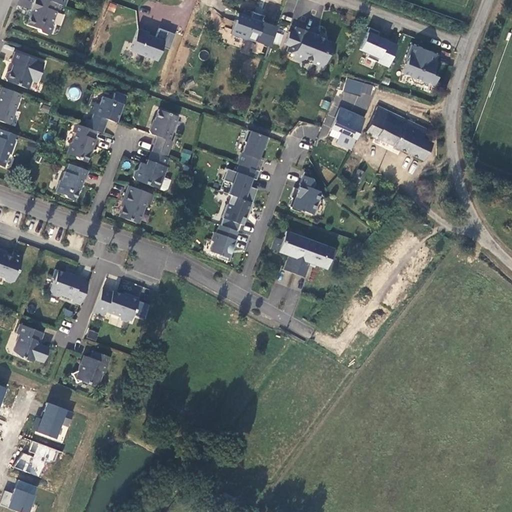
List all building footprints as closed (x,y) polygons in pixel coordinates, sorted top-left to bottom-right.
[(44,0),(33,0),(30,11),(31,11),(27,25),(37,29),(38,32),(46,35),(50,34),(53,26),(51,24),(58,5),(44,0)] [(238,14),(235,22),(230,34),(246,40),(247,39),(265,45),(268,36),(273,37),(276,27),(238,14)] [(379,31),(369,27),(360,49),(368,53),(366,57),(387,66),(397,45),(377,36),(379,31)] [(163,46),(168,31),(160,28),(156,37),(149,34),(150,32),(139,28),(131,50),(158,60),(163,46)] [(303,62),(304,60),(304,59),(312,62),(312,63),(321,66),(324,64),(328,55),(332,53),(334,48),(332,43),(325,41),(326,39),(317,35),(316,36),(316,38),(309,36),(310,33),(296,28),(294,34),(289,32),(285,44),(289,46),(287,53),(293,56),(292,59),(303,62)] [(176,33),(168,31),(163,46),(171,49),(176,33)] [(276,33),(273,43),(279,45),(282,35),(276,33)] [(435,64),(439,55),(412,45),(405,63),(406,64),(402,73),(411,77),(424,82),(434,86),(437,77),(432,75),(436,65),(435,64)] [(37,84),(43,65),(14,54),(10,63),(12,66),(10,71),(7,72),(4,80),(7,83),(27,90),(30,82),(37,84)] [(424,82),(411,77),(411,79),(412,82),(420,85),(424,84),(424,82)] [(20,95),(1,88),(0,91),(0,122),(9,126),(20,95)] [(347,92),(340,89),(337,97),(344,100),(347,92)] [(96,134),(103,136),(108,122),(113,124),(115,119),(119,121),(127,98),(115,94),(113,102),(102,98),(100,105),(93,103),(89,115),(92,116),(90,122),(87,130),(96,134)] [(422,139),(426,129),(379,107),(372,122),(367,133),(423,161),(432,143),(422,139)] [(355,138),(364,119),(340,108),(332,128),(355,138)] [(155,139),(151,153),(166,159),(171,144),(169,143),(177,119),(159,113),(156,123),(154,128),(151,127),(149,133),(152,137),(155,139)] [(94,140),(96,134),(87,130),(84,129),(74,125),(72,133),(75,134),(72,143),(69,145),(66,155),(74,158),(76,160),(83,163),(89,149),(91,150),(95,140),(94,140)] [(16,137),(0,131),(0,167),(3,169),(8,154),(9,155),(16,137)] [(269,139),(248,132),(244,143),(246,144),(242,154),(241,154),(237,165),(239,166),(259,173),(263,162),(258,160),(262,150),(265,151),(269,139)] [(181,149),(180,162),(189,163),(190,150),(181,149)] [(151,153),(150,153),(145,167),(139,165),(137,171),(134,172),(131,179),(133,182),(158,190),(162,180),(166,169),(165,168),(168,160),(166,159),(151,153)] [(84,181),(88,172),(67,164),(64,172),(63,172),(60,180),(59,180),(54,192),(55,194),(63,197),(64,199),(73,202),(76,195),(77,192),(78,189),(80,186),(82,181),(84,181)] [(259,173),(239,166),(236,174),(227,170),(223,182),(232,185),(228,196),(231,197),(252,204),(257,191),(249,188),(252,180),(256,182),(259,173)] [(360,183),(364,177),(358,171),(353,180),(354,182),(354,183),(356,184),(357,184),(360,183)] [(318,203),(324,200),(310,176),(305,174),(299,191),(295,189),(291,199),(293,200),(290,208),(292,209),(291,211),(302,215),(303,212),(313,216),(318,203)] [(169,182),(162,180),(158,190),(162,192),(166,191),(169,182)] [(153,196),(126,186),(116,217),(138,225),(145,204),(149,205),(153,196)] [(252,204),(231,197),(228,207),(226,206),(221,219),(223,219),(220,227),(237,233),(239,226),(242,227),(247,214),(249,215),(253,205),(252,204)] [(237,233),(220,227),(220,226),(217,235),(214,234),(211,242),(213,243),(210,253),(219,256),(218,259),(229,263),(232,255),(230,255),(232,250),(233,251),(237,242),(235,241),(238,233),(237,233)] [(294,275),(307,241),(286,233),(282,242),(275,239),(271,251),(288,257),(283,271),(294,275)] [(307,241),(294,275),(303,279),(309,264),(320,269),(326,271),(328,266),(333,263),(337,252),(307,241)] [(6,252),(0,249),(0,277),(2,278),(3,281),(9,283),(13,281),(22,256),(12,253),(11,257),(5,255),(6,252)] [(69,303),(78,306),(87,283),(77,280),(78,278),(68,275),(67,277),(53,272),(50,281),(51,283),(48,293),(49,295),(56,299),(58,296),(70,300),(69,303)] [(109,294),(100,290),(91,315),(102,318),(104,313),(117,317),(118,321),(124,323),(127,321),(129,322),(131,315),(143,320),(147,306),(136,302),(136,300),(127,296),(125,297),(109,292),(109,294)] [(44,352),(37,350),(35,350),(34,347),(36,346),(36,347),(41,334),(17,326),(13,337),(16,338),(11,353),(19,356),(17,360),(30,364),(31,361),(40,364),(44,352)] [(89,329),(86,338),(95,341),(98,333),(89,329)] [(108,359),(91,353),(88,360),(83,358),(80,364),(78,364),(74,374),(69,376),(72,384),(78,382),(97,388),(101,377),(104,375),(107,367),(105,366),(108,359)] [(59,423),(67,426),(72,412),(46,402),(40,418),(36,417),(31,429),(53,438),(59,423)] [(21,451),(15,468),(45,479),(56,449),(32,440),(27,454),(21,451)] [(0,499),(0,504),(19,511),(26,511),(36,486),(17,479),(12,493),(4,490),(0,499)]
